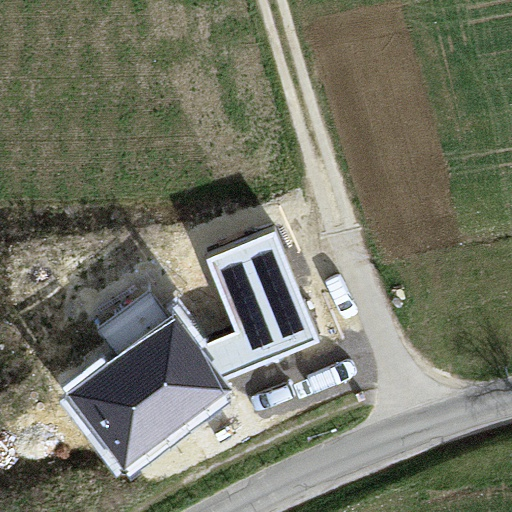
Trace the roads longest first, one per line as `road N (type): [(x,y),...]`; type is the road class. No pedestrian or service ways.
road 1 (track): [(276,0),(322,192),(415,426)]
road 2 (unclassified): [(228,511),(415,426),(511,401)]
